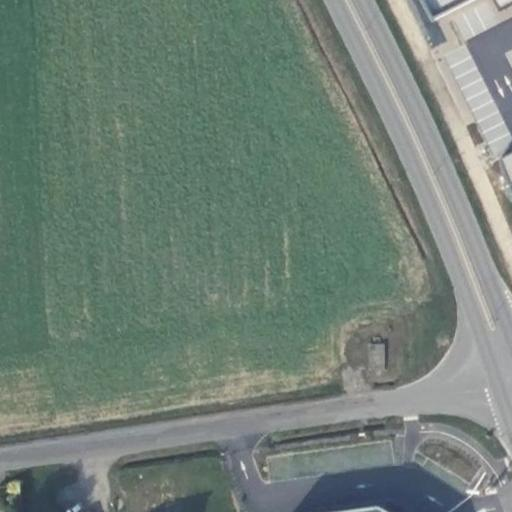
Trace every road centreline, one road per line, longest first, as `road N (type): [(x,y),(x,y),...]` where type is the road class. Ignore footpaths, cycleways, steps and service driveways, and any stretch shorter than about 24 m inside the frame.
road 1 (residential): [(0,459),(511,383)]
road 2 (secondary): [(511,383),(426,160),(348,0)]
